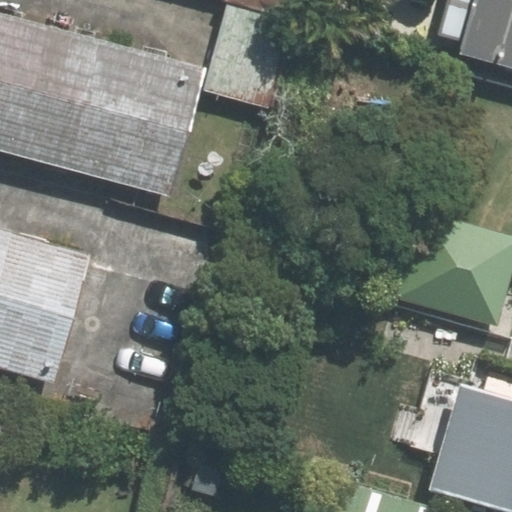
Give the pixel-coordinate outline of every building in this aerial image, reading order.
[(511,0),(423,0),(415,32),(442,40),(438,53),(511,73),(511,0)] [(285,28),(223,9),(197,100),(260,118),(285,28)] [(186,69),(0,19),(0,153),(151,196),(186,69)] [(376,293),(482,323),(505,239),(399,209),(376,293)] [(0,235),(0,373),(34,383),(70,255),(0,235)] [(289,290),(280,322),(318,332),(327,301),(289,290)] [(511,511),(511,404),(437,383),(406,489),(476,510),(475,511),(511,511)] [(67,447),(75,418),(30,405),(21,435),(67,447)] [(430,511),(431,511),(342,486),(335,511),(430,511)]
